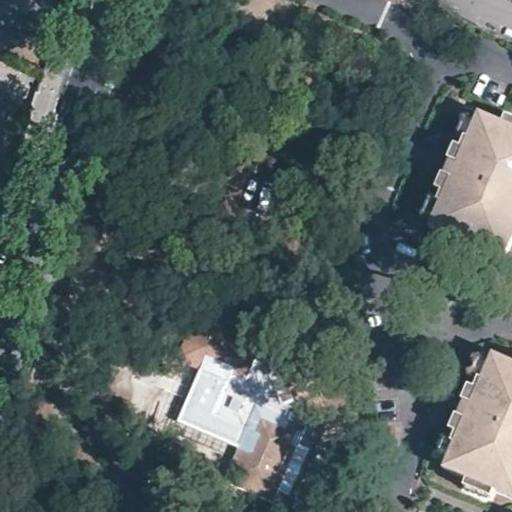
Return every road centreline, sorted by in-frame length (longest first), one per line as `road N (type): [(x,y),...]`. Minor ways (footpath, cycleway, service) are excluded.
road 1 (tertiary): [(0,345),(110,0)]
road 2 (residential): [(446,39),(373,210),(404,345)]
road 3 (residential): [(404,345),(415,390),(412,451),(391,511)]
